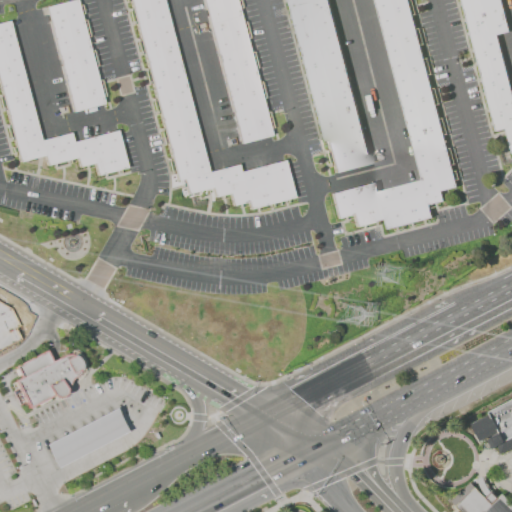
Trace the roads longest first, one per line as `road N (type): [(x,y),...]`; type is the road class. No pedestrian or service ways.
road 1 (primary): [(460,316),(268,416)]
road 2 (motorway): [(419,511),(399,489),(400,439),(440,399),(511,362)]
road 3 (primary): [(328,441),(454,375)]
road 4 (tertiary): [(181,365),(197,417),(166,472)]
